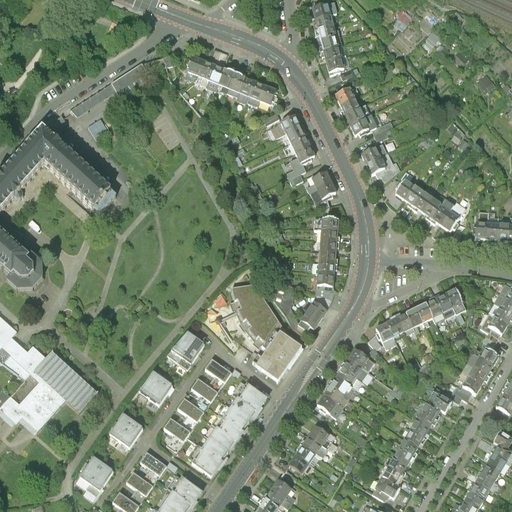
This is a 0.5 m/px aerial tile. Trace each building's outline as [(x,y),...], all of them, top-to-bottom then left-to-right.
[(326,6),(309,10),(312,22),(329,17),(326,6)] [(404,13),(393,25),(401,33),(412,20),(404,13)] [(331,27),(329,17),(312,22),(315,31),(331,27)] [(433,32),(427,21),(420,24),(425,36),(433,32)] [(334,38),(331,27),(315,31),(318,42),(334,38)] [(426,42),(433,48),(440,40),(433,33),(426,42)] [(337,48),(334,38),(318,42),(320,52),(337,48)] [(443,59),(450,53),(441,42),(434,48),(443,59)] [(340,59),(337,48),(320,52),(323,64),(340,59)] [(458,54),(452,61),(462,69),(468,62),(458,54)] [(185,80),(195,84),(199,76),(205,61),(194,56),(185,80)] [(339,75),(338,72),(343,71),(340,59),(323,64),(327,78),(339,75)] [(215,65),(205,61),(199,76),(195,84),(206,88),(207,85),(215,65)] [(215,65),(207,85),(212,87),(214,82),(219,84),(225,69),(215,65)] [(219,84),(228,88),(235,73),(225,69),(219,84)] [(133,72),(111,86),(121,101),(143,88),(133,72)] [(350,72),(339,76),(342,82),(353,77),(350,72)] [(239,93),(246,78),(235,73),(228,88),(239,93)] [(246,78),(239,93),(249,97),(256,82),(246,78)] [(478,85),(486,96),(493,91),(486,80),(478,85)] [(266,86),(256,82),(249,97),(247,104),(257,108),(260,101),(266,86)] [(276,90),(266,86),(260,101),(270,105),(276,90)] [(237,99),(239,93),(228,88),(226,94),(237,99)] [(347,89),(332,97),(337,107),(352,100),(347,89)] [(357,109),(352,100),(337,107),(342,117),(357,109)] [(363,120),(357,109),(342,117),(348,127),(363,120)] [(277,115),(263,122),(266,127),(280,120),(277,115)] [(270,141),(285,134),(300,126),(295,116),(281,123),(265,131),(270,141)] [(369,117),(363,120),(348,127),(353,138),(367,131),(368,133),(371,132),(375,130),(369,117)] [(100,120),(88,128),(97,143),(110,134),(100,120)] [(389,123),(375,130),(371,132),(374,138),(385,132),(393,129),(389,123)] [(290,144),(305,136),(300,126),(285,134),(290,144)] [(0,268),(11,279),(7,283),(18,293),(32,294),(44,279),(43,265),(34,255),(29,260),(0,231),(0,214),(14,200),(20,200),(24,196),(23,191),(44,167),(99,216),(116,196),(43,131),(0,179),(0,268)] [(388,139),(385,132),(374,138),(377,144),(388,139)] [(161,145),(148,133),(133,148),(151,165),(157,156),(154,153),(161,145)] [(225,141),(232,159),(239,156),(236,149),(242,147),(237,136),(225,141)] [(295,154),(310,146),(305,136),(290,144),(295,154)] [(289,163),(293,171),(302,167),(311,162),(310,159),(316,156),(310,146),(295,154),(298,159),(289,163)] [(381,146),(373,150),(379,160),(386,156),(381,146)] [(373,150),(360,157),(365,167),(379,160),(373,150)] [(386,156),(379,160),(384,170),(385,172),(392,168),(391,166),(386,156)] [(384,170),(379,160),(365,167),(371,178),(374,176),(384,170)] [(386,174),(380,178),(383,186),(399,173),(394,164),(391,166),(392,168),(385,172),(386,174)] [(285,175),(288,181),(299,176),(305,173),(302,167),(293,171),(285,175)] [(384,170),(374,176),(376,180),(380,178),(386,174),(385,172),(384,170)] [(309,194),(332,183),(327,172),(311,179),(314,185),(307,189),(309,194)] [(288,181),(292,188),(302,182),(299,176),(288,181)] [(254,187),(252,183),(247,185),(254,197),(261,194),(256,185),(254,187)] [(309,194),(314,205),(326,199),(337,193),(332,183),(309,194)] [(395,196),(404,202),(413,189),(404,183),(395,196)] [(422,195),(413,189),(404,202),(412,208),(422,195)] [(412,208),(421,215),(431,201),(422,195),(412,208)] [(314,205),(318,212),(329,209),(326,199),(314,205)] [(440,208),(431,201),(421,215),(430,221),(440,208)] [(430,221),(439,227),(449,214),(440,208),(430,221)] [(458,220),(449,214),(439,227),(448,234),(458,220)] [(322,233),(338,235),(339,222),(334,222),(316,220),(315,233),(322,233)] [(474,241),(485,242),(486,226),(475,225),(474,241)] [(485,242),(496,243),(497,227),(486,226),(485,242)] [(496,243),(507,243),(509,228),(497,227),(496,243)] [(321,244),(338,245),(338,235),(322,233),(321,244)] [(321,244),(320,254),(337,255),(338,245),(321,244)] [(336,267),(337,255),(320,254),(319,266),(336,267)] [(319,266),(319,276),(335,277),(336,267),(319,266)] [(319,276),(318,287),(334,288),(335,277),(319,276)] [(274,303),(286,320),(289,311),(296,290),(276,283),(274,303)] [(244,366),(275,386),(301,350),(284,337),(286,333),(260,295),(257,295),(256,286),(230,291),(231,303),(236,301),(239,311),(235,312),(240,323),(243,322),(249,330),(245,333),(253,343),(257,341),(261,345),(244,366)] [(318,287),(316,302),(320,303),(330,308),(335,293),(334,288),(318,287)] [(500,296),(507,301),(511,292),(511,290),(506,287),(500,296)] [(456,291),(446,296),(453,309),(463,304),(456,291)] [(446,296),(436,301),(443,314),(453,309),(446,296)] [(494,306),(501,310),(507,301),(500,296),(494,306)] [(436,301),(426,306),(433,319),(443,314),(436,301)] [(511,303),(507,301),(501,310),(511,316),(511,303)] [(320,303),(316,302),(313,307),(319,311),(326,316),(330,308),(320,303)] [(426,306),(416,311),(423,324),(433,319),(426,306)] [(313,307),(302,322),(315,332),(326,316),(319,311),(313,307)] [(292,331),(295,333),(299,326),(291,310),(289,311),(286,320),(287,320),(292,331)] [(511,316),(501,310),(495,320),(507,327),(511,319),(511,316)] [(416,311),(406,316),(413,329),(423,324),(416,311)] [(473,312),(469,311),(469,320),(462,323),(462,321),(459,323),(461,329),(463,328),(463,332),(468,329),(468,325),(472,325),(473,312)] [(406,316),(396,320),(403,334),(413,329),(406,316)] [(481,330),(489,335),(499,341),(501,337),(489,329),(495,320),(489,316),(481,330)] [(17,334),(0,318),(0,366),(25,385),(29,379),(38,385),(19,407),(10,399),(0,410),(0,413),(16,426),(22,419),(38,433),(66,402),(79,414),(98,395),(53,354),(47,361),(33,348),(28,355),(12,340),(17,334)] [(396,320),(386,325),(392,339),(403,334),(396,320)] [(495,320),(489,329),(501,337),(507,327),(495,320)] [(299,326),(295,333),(304,340),(306,344),(315,332),(302,322),(299,326)] [(386,325),(376,330),(378,335),(381,341),(382,344),(392,339),(386,325)] [(378,335),(368,344),(373,350),(376,352),(381,347),(377,343),(381,341),(378,335)] [(489,335),(484,343),(494,349),(499,341),(489,335)] [(184,361),(198,342),(189,336),(175,355),(184,361)] [(462,338),(454,343),(457,348),(465,343),(462,338)] [(198,342),(184,361),(192,367),(206,348),(198,342)] [(373,350),(369,353),(376,362),(380,357),(376,352),(373,350)] [(355,352),(349,361),(362,370),(368,361),(355,352)] [(485,352),(479,361),(493,369),(499,360),(485,352)] [(430,355),(423,360),(426,364),(433,359),(430,355)] [(349,361),(342,371),(355,379),(362,370),(349,361)] [(374,365),(368,361),(362,370),(368,374),(374,365)] [(479,361),(474,370),(488,379),(493,369),(479,361)] [(209,390),(219,396),(232,377),(213,364),(206,375),(215,381),(209,390)] [(430,367),(427,364),(421,371),(424,374),(430,367)] [(368,374),(362,370),(355,379),(361,384),(368,374)] [(474,370),(468,380),(482,388),(488,379),(474,370)] [(342,371),(336,379),(349,388),(355,379),(342,371)] [(151,401),(166,380),(157,374),(142,395),(151,401)] [(336,379),(331,387),(343,396),(349,388),(336,379)] [(355,379),(349,388),(351,390),(352,389),(360,394),(365,387),(361,384),(355,379)] [(166,380),(151,401),(160,408),(175,387),(166,380)] [(468,380),(462,389),(472,395),(476,398),(482,388),(468,380)] [(219,396),(209,390),(200,383),(192,394),(202,401),(196,410),(205,416),(219,396)] [(396,386),(393,392),(397,395),(401,389),(396,386)] [(246,387),(236,402),(237,402),(238,403),(255,415),(256,415),(260,409),(266,401),(246,387)] [(331,387),(324,397),(336,406),(343,396),(331,387)] [(351,390),(349,388),(343,396),(350,400),(355,393),(351,390)] [(457,389),(453,396),(461,401),(467,404),(472,395),(462,389),(461,392),(457,389)] [(511,393),(505,389),(499,398),(511,405),(511,393)] [(444,390),(439,398),(445,402),(447,400),(458,407),(461,401),(453,396),(444,390)] [(393,392),(387,401),(387,402),(390,404),(391,404),(397,395),(393,392)] [(0,410),(10,399),(3,394),(0,397),(0,410)] [(433,394),(427,405),(441,413),(446,416),(452,406),(445,402),(439,398),(433,394)] [(343,396),(336,406),(343,410),(350,400),(343,396)] [(324,397),(317,407),(329,416),(336,406),(324,397)] [(511,405),(499,398),(494,408),(508,416),(511,409),(511,405)] [(236,402),(229,412),(230,412),(248,425),(249,425),(251,422),(252,421),(256,415),(255,415),(238,403),(237,402),(236,402)] [(205,416),(196,410),(186,403),(179,414),(188,420),(182,430),(192,436),(205,416)] [(427,405),(421,414),(435,422),(441,413),(427,405)] [(229,412),(222,422),(223,422),(226,424),(241,435),(242,435),(246,430),(247,428),(249,425),(248,425),(230,412),(229,412)] [(421,414),(416,423),(429,432),(435,422),(421,414)] [(121,445),(135,425),(126,418),(111,438),(121,445)] [(222,422),(215,432),(216,432),(219,434),(234,445),(235,445),(239,439),(242,435),(241,435),(226,424),(223,422),(222,422)] [(192,436),(182,430),(172,423),(165,434),(174,440),(167,450),(178,457),(192,436)] [(416,423),(410,433),(424,441),(429,432),(416,423)] [(135,425),(121,445),(131,452),(145,432),(135,425)] [(317,428),(310,439),(322,447),(326,441),(329,437),(320,431),(317,428)] [(321,429),(320,431),(329,437),(326,441),(330,444),(331,445),(336,439),(321,429)] [(215,432),(208,442),(209,442),(227,454),(228,455),(230,452),(231,451),(235,445),(234,445),(219,434),(216,432),(215,432)] [(410,433),(404,442),(418,450),(424,441),(410,433)] [(493,445),(497,447),(505,452),(511,442),(498,435),(493,445)] [(310,439),(303,448),(315,456),(322,447),(310,439)] [(208,442),(202,451),(203,452),(204,453),(220,464),(221,465),(225,460),(226,459),(228,455),(227,454),(209,442),(208,442)] [(404,442),(399,452),(412,460),(418,450),(404,442)] [(481,442),(477,448),(491,457),(495,450),(481,442)] [(331,445),(330,444),(326,450),(328,452),(333,455),(337,449),(331,445)] [(326,450),(322,447),(315,456),(321,461),(328,452),(326,450)] [(495,450),(491,457),(505,465),(510,455),(505,452),(497,447),(495,450)] [(303,448),(296,457),(309,466),(315,456),(303,448)] [(191,467),(211,480),(212,479),(217,472),(221,465),(220,464),(204,453),(203,452),(202,451),(191,467)] [(399,452),(393,461),(407,469),(412,460),(399,452)] [(296,457),(289,466),(296,471),(302,475),(303,473),(309,466),(296,457)] [(491,457),(486,466),(499,474),(505,465),(491,457)] [(144,484),(154,490),(167,471),(147,458),(140,469),(149,475),(144,484)] [(93,487),(105,467),(96,461),(83,480),(93,487)] [(393,461),(387,470),(401,479),(407,469),(393,461)] [(505,477),(510,468),(505,465),(499,474),(505,477)] [(289,466),(285,473),(292,477),(296,471),(289,466)] [(309,466),(303,473),(310,477),(315,470),(309,466)] [(486,466),(480,476),(493,484),(499,474),(486,466)] [(105,467),(93,487),(102,494),(115,474),(105,467)] [(387,470),(382,480),(395,488),(401,479),(387,470)] [(332,477),(325,472),(322,476),(329,481),(332,477)] [(464,485),(472,490),(474,485),(477,480),(470,475),(464,485)] [(477,480),(474,485),(488,493),(493,484),(480,476),(477,480)] [(154,490),(144,484),(134,477),(127,488),(137,495),(131,504),(140,510),(154,490)] [(177,490),(196,503),(203,493),(184,480),(177,490)] [(381,494),(382,495),(381,496),(382,497),(380,500),(386,504),(389,499),(393,501),(400,491),(395,488),(382,480),(374,492),(380,495),(381,494)] [(295,502),(288,497),(292,492),(280,483),(273,493),(285,501),(292,506),(295,502)] [(335,488),(329,484),(325,492),(330,495),(335,488)] [(498,487),(493,484),(488,493),(493,496),(498,487)] [(472,490),(468,495),(482,503),(488,493),(474,485),(472,490)] [(190,511),(196,503),(177,490),(170,501),(186,511),(190,511)] [(287,511),(292,506),(285,501),(273,493),(266,501),(279,511),(281,508),(287,511)] [(468,495),(463,504),(475,511),(476,511),(482,503),(468,495)] [(138,511),(140,510),(131,504),(121,497),(113,508),(118,511),(138,511)] [(186,511),(170,501),(163,511),(186,511)] [(266,501),(260,510),(261,511),(278,511),(279,511),(266,501)]
